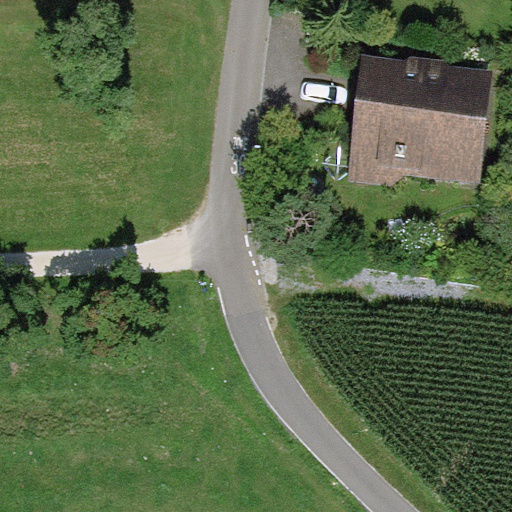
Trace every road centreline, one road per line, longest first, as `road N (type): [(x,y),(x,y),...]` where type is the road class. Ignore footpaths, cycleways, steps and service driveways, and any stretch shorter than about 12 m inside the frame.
road 1 (unclassified): [(256,0),(235,178),(234,253),(250,326),(316,435),(397,511)]
road 2 (track): [(234,253),(0,263)]
